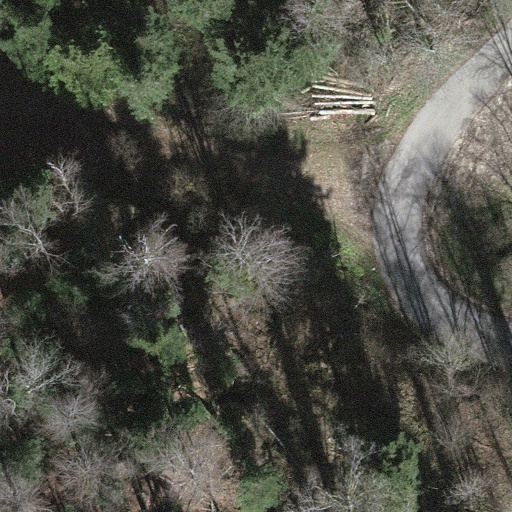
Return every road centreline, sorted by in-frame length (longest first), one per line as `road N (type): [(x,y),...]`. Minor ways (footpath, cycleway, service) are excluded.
road 1 (track): [(419,185),(175,146),(0,142)]
road 2 (unclassified): [(511,61),(438,144),(419,185),(417,226),(424,268),(445,303),(511,346)]
